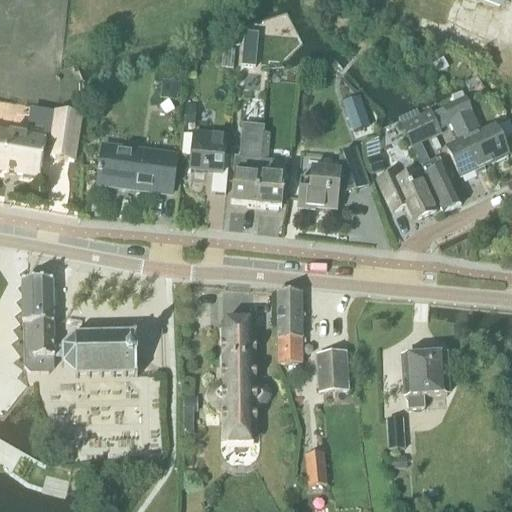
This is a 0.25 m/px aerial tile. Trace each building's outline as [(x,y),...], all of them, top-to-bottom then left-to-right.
[(469,0),(500,10),(503,0),(469,0)] [(244,34),(241,68),(255,69),(258,36),(244,34)] [(163,84),(162,97),(181,99),(182,85),(163,84)] [(508,161),(494,131),(494,129),(481,135),(466,101),(454,106),(485,171),(508,161)] [(461,182),(485,171),(454,106),(442,112),(458,146),(446,151),(461,182)] [(185,108),(183,129),(195,130),(197,109),(185,108)] [(74,164),(81,121),(57,117),(50,160),(74,164)] [(412,148),(431,139),(440,134),(432,117),(404,131),(412,148)] [(359,138),(373,138),(373,121),(359,121),(359,138)] [(233,175),(230,206),(255,209),(264,137),(265,130),(242,128),(238,163),(248,164),(246,177),(233,175)] [(0,173),(40,180),(46,143),(0,135),(0,173)] [(226,198),(229,173),(223,172),(226,139),(194,136),(191,175),(213,177),(211,196),(226,198)] [(264,137),(255,209),(280,212),(284,181),(272,179),(274,164),(269,164),(272,137),(264,137)] [(172,198),(177,158),(103,149),(97,188),(172,198)] [(368,189),(355,151),(342,156),(343,159),(339,160),(338,174),(311,172),(310,182),(301,182),(300,193),(299,193),(297,213),(315,215),(315,213),(337,215),(340,187),(355,189),(356,193),(368,189)] [(374,178),(385,175),(380,158),(369,161),(374,178)] [(437,163),(424,169),(445,215),(458,210),(437,163)] [(405,210),(412,225),(437,214),(418,172),(399,181),(395,174),(377,181),(392,215),(405,210)] [(53,281),(24,281),(26,376),(54,375),(55,360),(63,360),(63,369),(76,380),(84,380),(136,379),(136,337),(83,338),(76,338),(63,350),(54,348),(54,327),(53,281)] [(302,367),(301,297),(276,297),(277,342),(278,342),(279,367),(302,367)] [(220,416),(222,417),(222,447),(252,448),(253,417),(255,417),(258,416),(260,415),(262,414),(263,413),(264,412),(266,410),(267,408),(267,406),(268,405),(268,403),(268,401),(268,400),(267,397),(267,396),(265,394),(265,393),(264,392),(262,390),(261,389),(258,388),(256,388),(253,387),(254,331),(224,331),(223,387),(222,387),(220,387),(218,387),(215,388),(214,389),(212,391),(211,393),(210,394),(209,396),(208,397),(208,399),(208,401),(208,403),(208,404),(208,405),(209,408),(210,410),(211,411),(212,412),(214,414),(216,415),(217,416),(220,416)] [(320,397),(349,395),(346,356),(317,358),(320,397)] [(425,412),(424,401),(447,399),(444,359),(404,362),(406,402),(408,402),(409,413),(425,412)] [(198,399),(184,399),(184,439),(193,439),(194,414),(198,415),(198,399)] [(389,453),(405,452),(403,422),(387,423),(389,453)] [(309,491),(327,489),(324,457),(306,459),(309,491)] [(394,471),(406,470),(406,459),(394,459),(394,471)]
